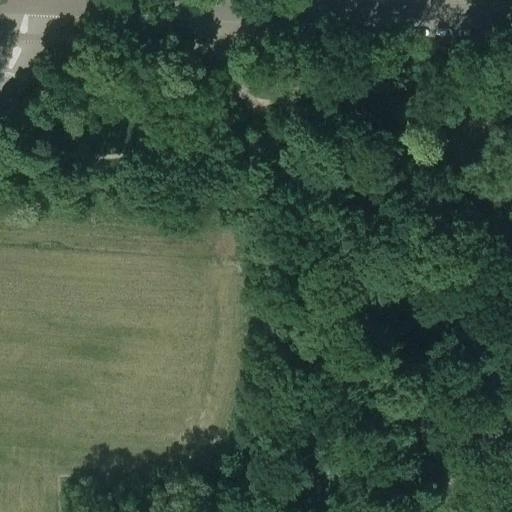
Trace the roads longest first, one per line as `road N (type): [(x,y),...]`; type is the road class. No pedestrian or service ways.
road 1 (tertiary): [(35,4),(511,19)]
road 2 (track): [(80,5),(57,56),(0,134)]
